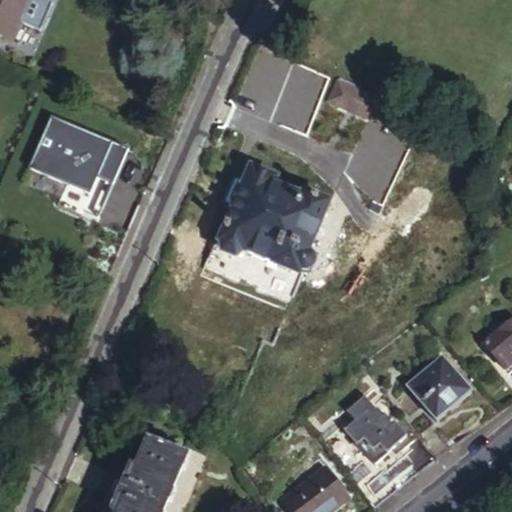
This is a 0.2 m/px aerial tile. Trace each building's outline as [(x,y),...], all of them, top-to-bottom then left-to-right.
[(0,0),(0,35),(11,41),(19,22),(40,31),(53,2),(50,1),(50,0),(0,0)] [(328,105),(365,120),(374,100),(337,85),(328,105)] [(124,147),(52,116),(29,168),(67,184),(58,205),(82,215),(84,211),(100,218),(114,184),(109,182),(124,147)] [(109,182),(114,184),(128,149),(124,147),(109,182)] [(234,205),(217,242),(222,244),(224,254),(241,261),(249,256),(253,258),(254,254),(278,265),(277,269),(297,277),(299,273),(311,271),(317,256),(311,245),(330,202),(304,191),(301,195),(274,183),(276,179),(250,167),(243,183),(234,179),(225,200),(234,205)] [(199,309),(178,360),(232,382),(253,331),(199,309)] [(511,362),(511,318),(483,343),(505,369),(511,362)] [(442,357),(406,386),(436,422),(473,393),(442,357)] [(394,455),(401,450),(412,440),(407,434),(405,436),(390,417),(387,419),(384,414),(381,415),(365,394),(347,409),(354,418),(344,427),(373,462),(390,448),(394,455)] [(434,423),(419,437),(437,459),(453,447),(434,423)] [(226,449),(206,425),(194,433),(213,459),(226,449)] [(401,450),(419,472),(437,459),(419,437),(418,435),(412,440),(401,450)] [(169,511),(193,460),(150,442),(137,471),(133,469),(113,511),(169,511)] [(289,498),(300,511),(325,511),(346,495),(324,469),(289,498)]
